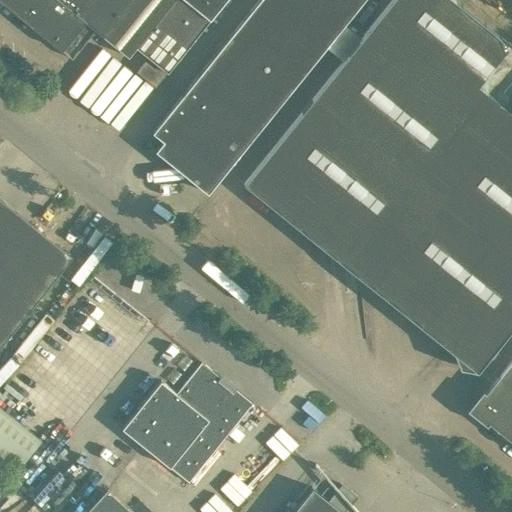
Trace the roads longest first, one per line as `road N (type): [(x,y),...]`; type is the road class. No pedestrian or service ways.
road 1 (unclassified): [(499,511),(0,103)]
road 2 (unknown): [(103,186),(245,0)]
